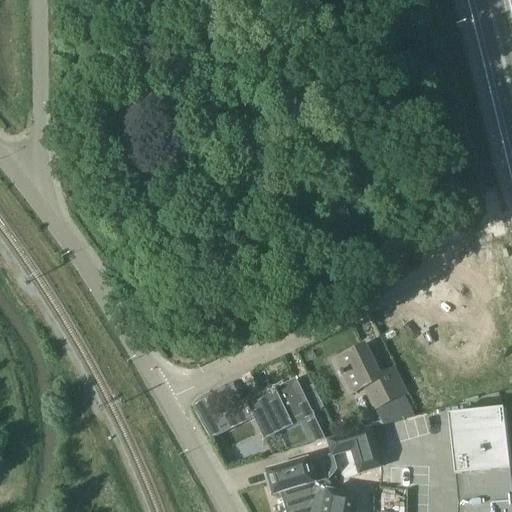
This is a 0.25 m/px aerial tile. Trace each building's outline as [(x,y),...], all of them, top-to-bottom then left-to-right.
[(344,357),(331,363),(335,371),(337,370),(350,396),(360,392),(372,414),(376,412),(383,427),(415,418),(405,397),(407,396),(394,371),(378,379),(365,350),(346,359),(344,357)] [(264,392),(265,396),(247,404),(263,441),(314,418),(297,381),(284,387),(282,383),(264,392)] [(241,419),(236,409),(217,418),(221,428),(241,419)] [(511,511),(511,485),(504,411),(448,417),(458,507),(458,511),(511,511)] [(247,425),(227,432),(235,453),(254,446),(247,425)] [(342,439),(353,478),(376,471),(364,433),(342,439)] [(268,475),(265,476),(270,494),(273,493),(274,496),(281,494),(286,511),(301,511),(327,482),(325,480),(314,483),(308,461),(267,472),(268,475)] [(327,482),(301,511),(352,511),(356,497),(329,492),(330,485),(327,482)]
